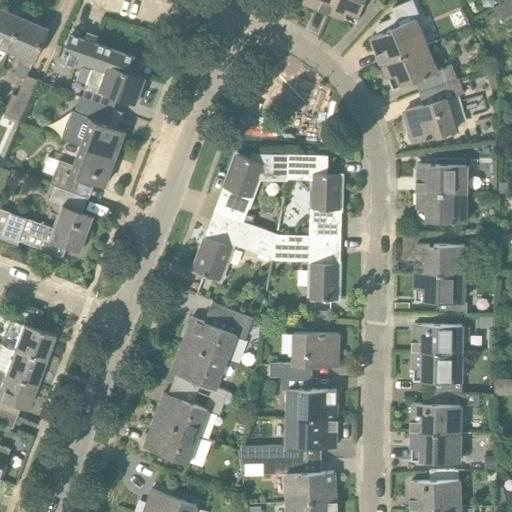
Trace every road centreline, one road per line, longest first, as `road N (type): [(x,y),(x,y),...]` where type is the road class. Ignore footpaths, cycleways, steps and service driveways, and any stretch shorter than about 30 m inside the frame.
road 1 (residential): [(370,511),(368,149),(354,105),(331,74),(226,21)]
road 2 (residential): [(112,329),(226,21)]
road 3 (residential): [(45,511),(112,329)]
road 4 (residential): [(112,329),(0,278)]
